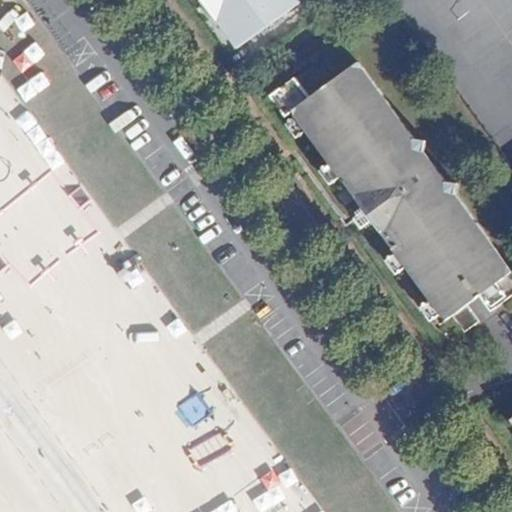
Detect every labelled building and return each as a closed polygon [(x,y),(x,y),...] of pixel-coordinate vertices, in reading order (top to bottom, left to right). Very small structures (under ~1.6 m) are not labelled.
[(299,0),(203,0),(221,24),(239,48),(302,3),(299,0)] [(480,296),(511,273),(511,269),(456,194),(458,183),(447,181),(425,151),(426,140),(416,139),(359,62),(311,97),(297,78),(272,96),(287,116),(294,111),(298,116),(308,129),(332,162),(342,175),(367,210),(373,219),(398,251),(408,265),(432,298),(442,311),(448,319),(448,320),(453,316),(465,332),(480,321),(468,305),(480,296)] [(308,129),(298,116),(288,124),(297,137),(308,129)] [(342,175),(332,162),(321,170),(331,183),(342,175)] [(373,219),(367,210),(355,218),(361,227),(373,219)] [(398,273),(408,265),(398,251),(387,259),(398,273)] [(511,296),(511,273),(480,296),(491,312),(511,296)] [(432,319),(442,311),(432,298),(422,305),(432,319)]
